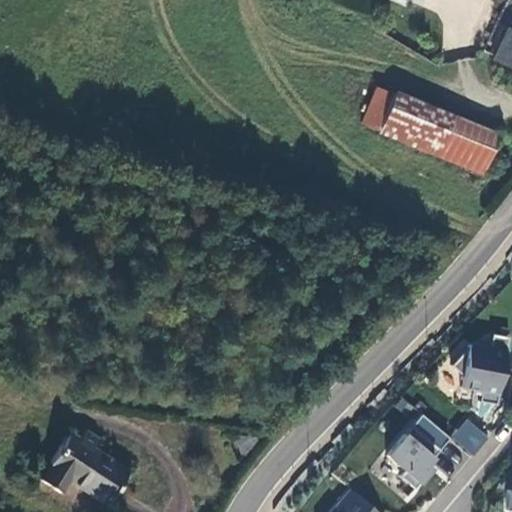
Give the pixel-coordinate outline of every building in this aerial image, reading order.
[(369,0),(392,9),(395,0),(369,0)] [(339,35),(355,15),(345,7),(329,27),(339,35)] [(511,30),(506,28),(491,59),(511,68),(511,30)] [(392,94),(374,86),(359,123),(480,174),(496,134),(393,91),(392,94)] [(457,388),(478,393),(476,403),(494,406),(507,339),(490,336),(487,350),(467,346),(448,366),(459,377),(457,388)] [(425,464),(447,437),(418,413),(384,455),(402,470),(397,476),(412,488),(429,468),(425,464)] [(465,418),(449,438),(472,457),(488,436),(465,418)] [(32,485),(53,499),(67,478),(105,503),(126,471),(67,432),(32,485)] [(375,511),(348,489),(328,511),(375,511)]
